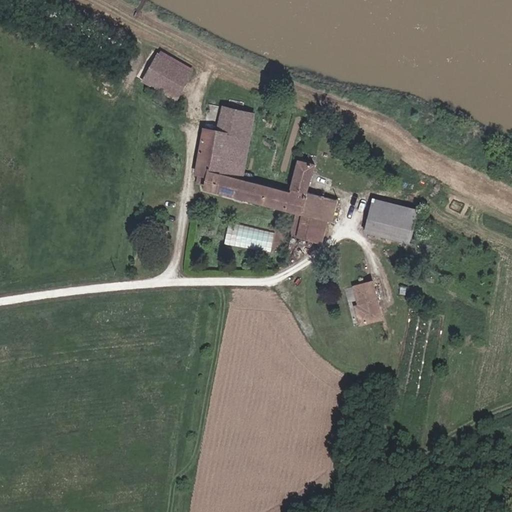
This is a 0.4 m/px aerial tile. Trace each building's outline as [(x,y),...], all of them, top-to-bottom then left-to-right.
[(194,61),(160,41),(145,69),(179,88),(194,61)] [(230,96),(226,110),(242,114),(245,100),(230,96)] [(242,114),(226,110),(223,120),(222,124),(214,159),(244,168),(246,160),(260,108),(261,105),(245,100),(242,114)] [(205,178),(300,204),(306,180),(290,176),(289,181),(244,168),(214,159),(222,124),(223,120),(208,116),(195,162),(197,162),(208,165),(206,175),(205,178)] [(298,150),(290,176),(306,180),(310,181),(316,155),(298,150)] [(208,165),(197,162),(195,172),(206,175),(208,165)] [(337,188),(310,181),(306,180),(300,204),(302,205),(297,227),(314,232),(320,210),(331,212),(337,188)] [(416,212),(372,198),(364,223),(408,238),(416,212)] [(230,222),(226,243),(272,250),(276,230),(230,222)] [(350,296),(354,317),(375,312),(367,272),(349,276),(354,295),(350,296)]
